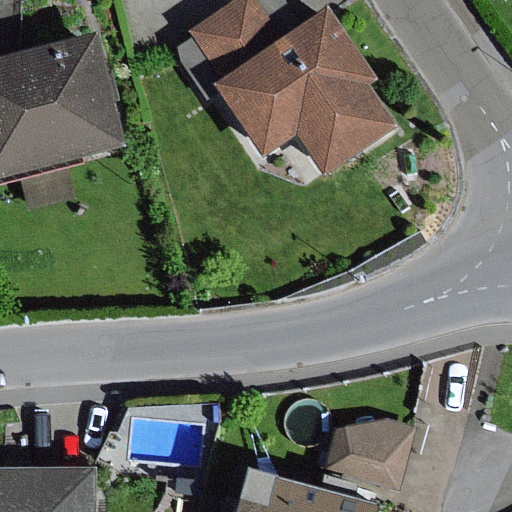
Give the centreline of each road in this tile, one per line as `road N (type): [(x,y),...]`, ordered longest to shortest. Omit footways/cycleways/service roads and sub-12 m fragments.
road 1 (residential): [(0,362),(282,336),(411,307),(511,270)]
road 2 (residential): [(408,0),(511,154)]
